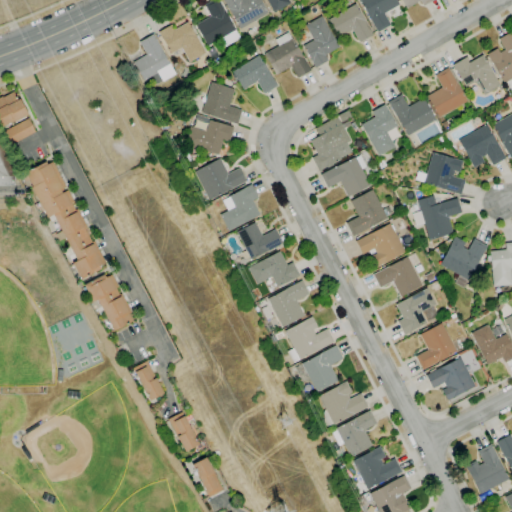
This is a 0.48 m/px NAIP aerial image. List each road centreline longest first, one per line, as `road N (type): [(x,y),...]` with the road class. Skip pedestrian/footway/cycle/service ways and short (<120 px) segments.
road 1 (residential): [(262,135),(457,511)]
road 2 (residential): [(11,48),(168,351)]
road 3 (residential): [(499,0),(262,135)]
road 4 (primary): [(124,0),(0,52)]
